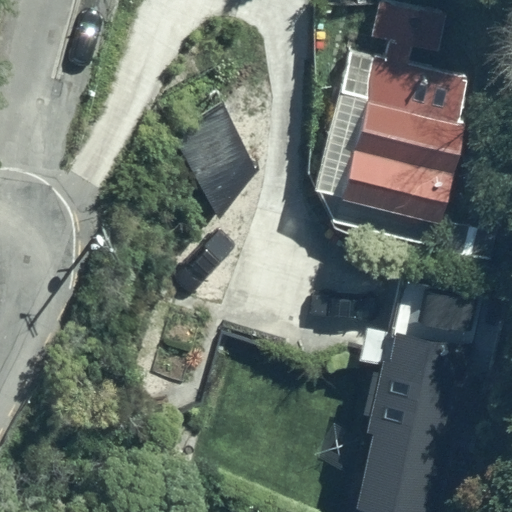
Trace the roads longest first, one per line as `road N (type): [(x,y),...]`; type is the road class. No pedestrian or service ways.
road 1 (residential): [(7,216),(8,149),(42,0)]
road 2 (residential): [(0,373),(29,305),(38,256),(28,226),(7,216)]
